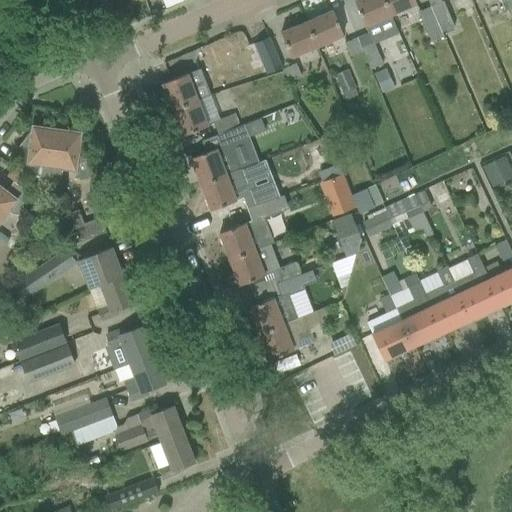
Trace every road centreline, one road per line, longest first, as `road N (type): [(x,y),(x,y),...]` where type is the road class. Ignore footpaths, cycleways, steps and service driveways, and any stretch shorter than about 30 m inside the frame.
road 1 (residential): [(259,480),(98,58)]
road 2 (residential): [(259,480),(511,358)]
road 3 (residential): [(98,58),(255,0)]
